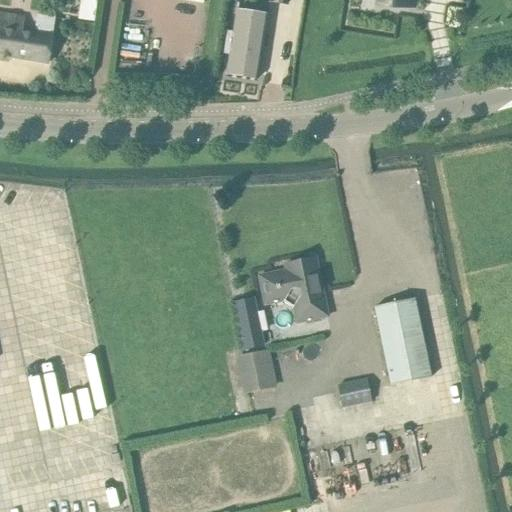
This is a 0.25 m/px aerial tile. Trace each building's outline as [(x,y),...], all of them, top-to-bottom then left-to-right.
[(80,0),(78,19),(94,22),(97,0),(80,0)] [(267,17),(236,12),(227,75),(257,79),(267,17)] [(22,31),(23,19),(0,15),(0,55),(48,63),(53,36),(52,35),(55,18),(37,15),(34,33),(22,31)] [(322,293),(317,269),(315,259),(284,265),(286,271),(259,277),(265,305),(282,301),(294,310),(297,324),(323,318),(318,294),(322,293)] [(255,298),(232,303),(242,351),(265,347),(262,332),(258,312),(255,298)] [(374,307),(391,386),(430,378),(414,299),(374,307)] [(243,394),(258,391),(276,388),(269,351),(235,358),(243,394)] [(343,409),(371,403),(366,380),(337,386),(343,409)]
